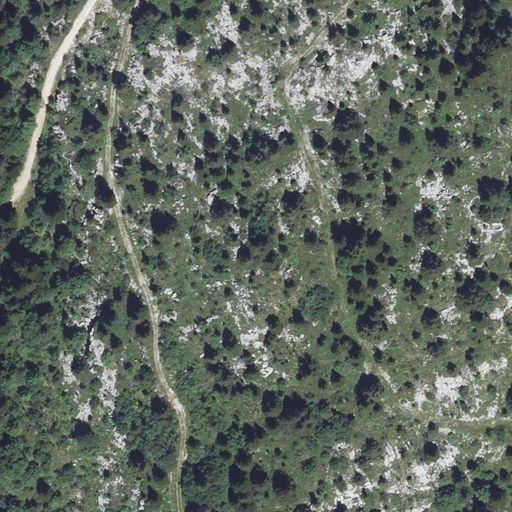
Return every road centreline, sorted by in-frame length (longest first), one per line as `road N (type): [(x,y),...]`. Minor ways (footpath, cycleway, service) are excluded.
road 1 (track): [(137,0),(115,82),(109,170),(152,314),(157,364),(181,410),(181,511)]
road 2 (track): [(0,210),(25,178),(54,64),(91,0)]
